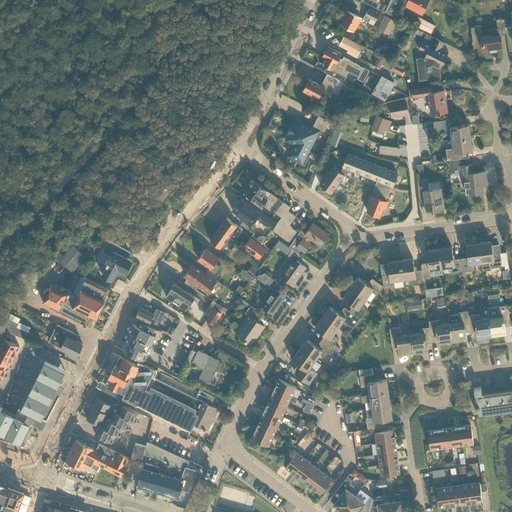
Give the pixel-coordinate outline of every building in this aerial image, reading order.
[(401,0),(390,0),(385,11),(393,15),(401,0)] [(407,0),(404,6),(421,14),(428,0),(407,0)] [(367,8),(362,19),(369,23),(371,19),(374,21),(378,13),(367,8)] [(348,12),(342,24),(352,29),(359,17),(348,12)] [(384,15),(377,28),(389,35),(397,21),(384,15)] [(413,24),(418,27),(430,33),(435,25),(418,16),(413,24)] [(479,26),(470,27),(473,49),(482,48),(482,51),(490,50),(490,52),(495,51),(495,49),(501,48),(499,33),(505,32),(503,18),(497,19),(498,29),(490,30),(490,36),(481,38),(479,26)] [(409,33),(418,38),(422,32),(413,27),(409,33)] [(426,34),(418,49),(426,53),(423,61),(424,74),(439,72),(439,69),(439,68),(440,68),(448,52),(444,50),(442,48),(441,48),(444,42),(426,34)] [(349,39),(348,39),(343,36),(339,44),(348,49),(347,51),(359,58),(362,53),(358,51),(361,46),(349,40),(349,39)] [(344,62),(346,58),(342,56),(341,59),(337,57),(340,53),(327,46),(326,47),(324,48),(323,50),(324,52),(321,56),(324,58),(321,63),(326,66),(324,71),(327,73),(343,82),(346,76),(348,71),(345,69),(347,64),(344,62)] [(375,62),(373,66),(379,69),(385,58),(379,55),(378,57),(375,62)] [(368,70),(346,58),(344,62),(347,64),(345,69),(358,76),(357,78),(363,81),(368,70)] [(394,63),(390,70),(401,75),(405,68),(394,63)] [(338,79),(327,73),(320,86),(309,80),(304,90),(309,93),(308,95),(307,98),(308,100),(312,102),(314,101),(315,100),(317,97),(318,98),(321,92),(327,95),(328,93),(331,94),(332,92),(331,91),(338,79)] [(382,76),(372,93),(384,100),(394,83),(382,76)] [(431,86),(411,89),(412,97),(423,96),(424,99),(428,98),(431,114),(446,112),(444,90),(432,92),(431,86)] [(341,102),(328,107),(331,115),(334,114),(334,116),(345,112),(341,102)] [(406,102),(390,105),(392,117),(408,114),(406,102)] [(318,116),(313,125),(324,131),(326,128),(330,122),(329,122),(329,121),(318,116)] [(376,116),(371,129),(380,133),(382,128),(387,129),(389,121),(376,116)] [(289,134),(286,140),(294,144),(288,156),(304,164),(311,151),(309,150),(318,130),(296,119),(294,124),(292,124),(287,134),(289,134)] [(452,140),(470,137),(468,124),(455,126),(454,119),(432,122),(434,133),(450,131),(452,140)] [(472,150),(470,137),(452,140),(453,148),(446,149),(447,161),(460,159),(459,152),(472,150)] [(380,145),(379,153),(399,155),(400,148),(380,145)] [(352,171),(357,158),(347,154),(342,167),(343,167),(347,169),(350,170),(352,171)] [(362,174),(367,162),(357,158),(352,171),(362,174)] [(456,160),(449,161),(450,168),(457,167),(456,160)] [(377,166),(367,162),(362,174),(372,178),(377,166)] [(472,165),(459,167),(460,178),(467,177),(469,194),(482,192),(481,184),(486,184),(484,172),(473,173),(472,165)] [(387,169),(377,166),(372,178),(377,180),(377,181),(382,183),(387,169)] [(332,167),(326,176),(337,184),(344,175),(340,172),(332,167)] [(350,170),(347,169),(343,167),(340,172),(344,175),(345,176),(350,170)] [(397,173),(387,169),(382,183),(391,186),(392,187),(397,173)] [(337,184),(326,176),(319,185),(331,193),(333,189),(336,188),(337,185),(337,184)] [(427,179),(417,180),(419,195),(424,195),(426,210),(443,208),(441,188),(440,188),(439,182),(428,183),(427,179)] [(273,211),(275,213),(283,202),(253,180),(252,180),(251,180),(250,181),(249,182),(249,183),(250,184),(250,185),(244,193),(262,206),(266,200),(276,208),(273,211)] [(391,186),(382,183),(377,181),(372,194),(386,200),(391,186)] [(385,201),(386,200),(372,194),(370,194),(366,206),(368,207),(367,211),(379,216),(383,207),(385,208),(388,201),(385,201)] [(256,218),(272,230),(272,229),(277,223),(260,211),(259,212),(240,199),(239,201),(236,200),(232,205),(234,208),(232,210),(239,215),(238,216),(243,220),(242,220),(243,221),(241,223),(247,228),(249,225),(250,226),(256,218)] [(276,224),(272,229),(288,241),(296,231),(288,225),(295,216),(287,210),(290,207),(283,202),(275,213),(281,217),(276,224)] [(149,214),(143,221),(150,225),(155,218),(149,214)] [(226,217),(218,228),(226,234),(234,240),(242,229),(226,217)] [(300,230),(288,247),(298,253),(301,249),(305,252),(310,244),(309,242),(311,239),(320,245),(328,234),(312,223),(305,234),(300,230)] [(226,234),(218,228),(210,240),(227,253),(231,248),(222,241),(226,234)] [(250,238),(243,247),(258,258),(265,249),(250,238)] [(107,265),(102,275),(111,280),(117,269),(125,273),(132,260),(126,257),(129,251),(121,247),(109,240),(103,251),(112,255),(108,262),(107,262),(106,264),(107,265)] [(491,242),(478,243),(481,262),(482,271),(490,269),(490,268),(501,266),(501,265),(508,264),(506,252),(500,253),(500,254),(493,255),(491,242)] [(472,263),(481,262),(478,243),(466,245),(467,258),(460,259),(462,272),(473,270),(472,263)] [(66,245),(55,256),(60,261),(64,265),(65,264),(72,271),(84,257),(77,251),(77,250),(73,246),(70,249),(66,245)] [(462,272),(460,259),(453,260),(451,247),(439,249),(441,267),(449,266),(450,274),(462,272)] [(201,254),(198,258),(209,267),(207,270),(216,277),(222,268),(215,263),(218,258),(205,248),(204,250),(203,249),(200,253),(201,254)] [(283,271),(280,275),(293,284),(305,267),(296,261),(300,255),(292,249),(287,257),(291,260),(288,265),(286,263),(281,270),(283,271)] [(432,269),(441,267),(439,249),(426,251),(427,263),(420,264),(421,270),(422,277),(423,277),(426,277),(433,276),(432,269)] [(423,283),(422,277),(421,270),(414,271),(412,259),(400,261),(403,286),(423,283)] [(403,286),(400,261),(386,262),(388,275),(381,276),(382,286),(383,289),(384,289),(384,293),(388,293),(388,288),(403,286)] [(192,264),(184,275),(187,277),(184,282),(195,289),(198,285),(208,292),(217,280),(207,273),(206,274),(192,264)] [(252,265),(247,271),(252,275),(257,269),(252,265)] [(358,276),(350,287),(365,298),(370,291),(376,295),(382,286),(372,278),(368,284),(358,276)] [(109,290),(92,282),(80,277),(72,294),(50,284),(44,297),(48,299),(46,304),(52,307),(51,308),(90,326),(94,318),(95,319),(109,290)] [(268,290),(259,303),(262,305),(261,306),(272,313),(285,295),(278,290),(282,286),(269,277),(264,283),(273,289),(271,292),(268,290)] [(174,283),(165,296),(186,309),(192,300),(197,303),(199,299),(174,283)] [(239,285),(235,291),(238,294),(243,288),(239,285)] [(360,305),(365,298),(350,287),(342,297),(353,305),(349,311),(359,318),(366,309),(360,305)] [(488,298),(499,297),(498,289),(487,290),(488,298)] [(460,302),(466,297),(462,293),(457,298),(460,302)] [(443,297),(435,298),(437,307),(445,306),(443,297)] [(206,314),(203,318),(215,326),(227,309),(212,300),(204,312),(206,314)] [(12,310),(3,329),(26,339),(29,332),(17,327),(18,323),(16,322),(20,314),(22,313),(23,311),(24,310),(24,309),(23,307),(22,306),(21,305),(20,305),(18,305),(17,306),(16,307),(15,308),(15,309),(15,310),(16,312),(12,310)] [(507,305),(487,308),(489,318),(491,336),(505,334),(503,324),(510,323),(507,305)] [(359,318),(349,311),(345,308),(340,313),(330,306),(322,317),(338,328),(343,320),(353,327),(359,318)] [(140,308),(135,317),(149,323),(148,324),(158,328),(165,312),(156,307),(153,314),(140,308)] [(248,315),(236,333),(244,339),(243,340),(245,341),(246,340),(250,342),(257,332),(258,333),(263,326),(255,319),(258,314),(249,307),(245,312),(248,315)] [(470,331),(468,316),(467,311),(458,312),(458,315),(448,316),(449,324),(451,341),(465,339),(464,332),(470,331)] [(491,336),(489,318),(479,320),(478,315),(468,316),(470,331),(476,330),(477,338),(491,336)] [(333,334),(338,328),(322,317),(315,327),(325,334),(321,340),(332,348),(334,344),(339,339),(333,334)] [(134,324),(121,349),(145,361),(149,352),(147,351),(155,335),(159,337),(162,331),(140,320),(139,322),(141,323),(139,326),(134,324)] [(429,327),(430,336),(436,335),(437,343),(451,341),(449,324),(439,325),(438,320),(428,321),(429,327)] [(57,325),(48,342),(77,356),(83,344),(71,338),(74,334),(57,325)] [(412,353),(410,335),(400,336),(399,327),(389,328),(390,333),(389,333),(391,345),(397,344),(399,354),(412,353)] [(431,342),(430,336),(429,327),(419,329),(420,333),(410,335),(412,353),(426,351),(425,343),(431,342)] [(0,342),(0,349),(13,356),(19,346),(10,341),(4,338),(3,337),(0,342)] [(307,339),(299,349),(314,360),(320,353),(325,357),(332,348),(321,340),(317,346),(307,339)] [(0,361),(8,366),(13,356),(0,349),(0,361)] [(314,360),(299,349),(292,359),(302,367),(296,375),(307,383),(315,371),(309,367),(314,360)] [(198,351),(192,364),(200,368),(202,362),(206,364),(199,378),(209,383),(219,361),(198,351)] [(204,402),(196,398),(153,377),(157,370),(138,361),(137,364),(120,356),(113,367),(111,369),(110,372),(110,374),(105,385),(116,390),(114,394),(190,430),(191,428),(204,402)] [(0,361),(0,374),(3,376),(8,366),(0,361)] [(0,430),(11,435),(9,439),(23,446),(34,426),(30,424),(34,416),(41,420),(65,371),(44,361),(25,401),(13,395),(9,403),(3,400),(2,403),(0,404),(0,430)] [(368,386),(369,395),(388,392),(386,379),(373,381),(371,368),(359,369),(361,387),(368,386)] [(278,379),(273,389),(290,397),(295,387),(292,385),(287,383),(278,379)] [(511,410),(511,392),(482,397),(481,387),(474,388),(478,415),(511,410)] [(204,402),(191,428),(201,433),(203,428),(205,429),(206,428),(208,429),(218,408),(211,405),(215,396),(200,389),(196,398),(204,402)] [(269,399),(286,407),(290,397),(273,389),(269,399)] [(389,400),(388,392),(369,395),(360,396),(361,403),(370,402),(371,409),(390,406),(393,406),(392,399),(389,400)] [(101,426),(105,417),(110,405),(97,399),(94,408),(91,407),(86,418),(91,421),(90,421),(92,422),(93,422),(99,425),(101,426)] [(281,416),(286,407),(269,399),(264,409),(281,416)] [(110,420),(105,417),(101,426),(99,425),(94,433),(112,442),(116,433),(119,435),(123,427),(127,429),(131,420),(135,422),(139,413),(122,405),(119,410),(116,408),(110,420)] [(391,419),(390,406),(371,409),(372,417),(365,418),(367,429),(379,428),(378,421),(391,419)] [(260,418),(277,426),(281,416),(264,409),(260,418)] [(273,436),(277,426),(260,418),(255,428),(273,436)] [(470,425),(459,427),(462,445),(473,444),(470,425)] [(451,447),(462,445),(459,427),(449,428),(451,447)] [(273,436),(255,428),(251,438),(268,446),(273,436)] [(438,430),(440,448),(451,447),(449,428),(438,430)] [(375,432),(376,443),(395,441),(393,430),(375,432)] [(440,448),(438,430),(427,431),(429,450),(440,448)] [(120,476),(129,458),(99,443),(95,450),(76,440),(65,460),(66,461),(64,463),(70,466),(71,463),(76,466),(76,467),(80,469),(80,468),(82,469),(85,463),(96,468),(98,465),(120,476)] [(147,441),(143,454),(168,462),(168,463),(164,474),(158,472),(159,468),(158,466),(143,462),(137,485),(178,496),(175,506),(184,508),(201,473),(186,469),(188,461),(147,441)] [(396,451),(395,441),(376,443),(378,454),(396,451)] [(141,464),(143,454),(145,446),(135,443),(131,459),(141,464)] [(480,445),(472,446),(473,454),(481,453),(480,445)] [(398,462),(396,451),(378,454),(379,465),(398,462)] [(293,474),(305,459),(296,452),(285,467),(293,474)] [(335,456),(330,461),(335,465),(340,460),(335,456)] [(302,481),(313,466),(305,459),(293,474),(302,481)] [(398,462),(379,465),(381,476),(399,473),(398,462)] [(322,472),(313,466),(302,481),(311,487),(322,472)] [(354,468),(350,474),(355,477),(359,472),(354,468)] [(322,472),(311,487),(320,494),(331,479),(322,472)] [(343,511),(355,496),(350,492),(354,486),(350,483),(352,480),(347,476),(337,489),(342,493),(333,504),(343,511)] [(479,483),(468,484),(471,503),(482,501),(479,483)] [(460,504),(471,503),(468,484),(457,486),(460,504)] [(0,511),(16,511),(16,510),(17,510),(23,493),(8,487),(7,489),(0,486),(0,511)] [(449,506),(460,504),(457,486),(447,487),(449,506)] [(449,506),(447,487),(436,488),(438,507),(449,506)] [(389,502),(390,511),(402,511),(402,507),(408,507),(406,490),(399,490),(399,494),(395,494),(395,501),(389,502)] [(364,503),(355,496),(343,511),(357,511),(359,509),(363,511),(367,511),(372,498),(369,496),(364,503)] [(84,511),(79,511),(80,508),(44,497),(40,511),(84,511)] [(390,511),(389,502),(383,503),(382,498),(374,500),(370,511),(390,511)]
